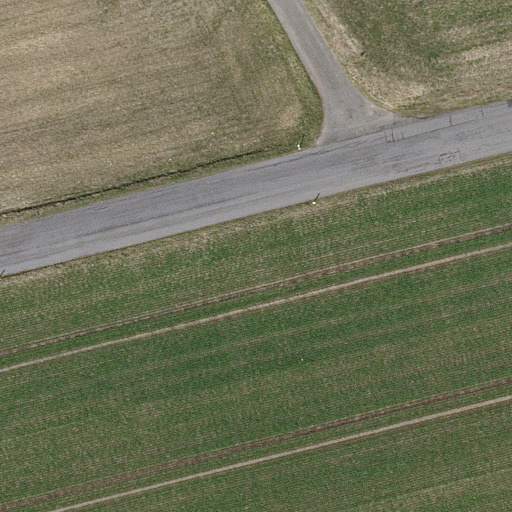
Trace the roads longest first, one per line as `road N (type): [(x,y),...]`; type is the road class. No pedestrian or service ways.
road 1 (tertiary): [(511,128),(0,256)]
road 2 (track): [(375,163),(282,0)]
